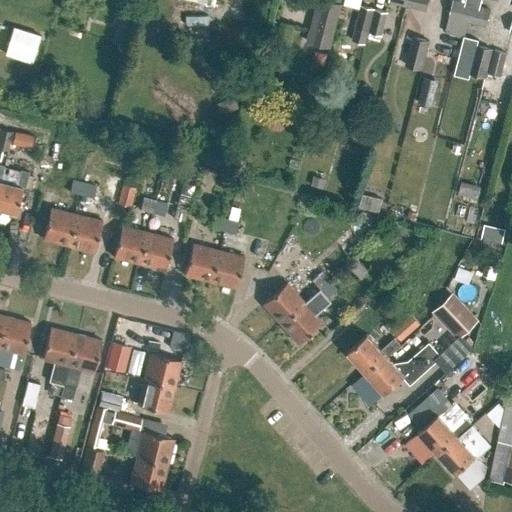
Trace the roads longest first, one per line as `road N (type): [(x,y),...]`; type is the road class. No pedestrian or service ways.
road 1 (residential): [(391,511),(226,338)]
road 2 (residential): [(226,338),(203,325),(0,274)]
road 3 (residential): [(226,338),(180,511)]
